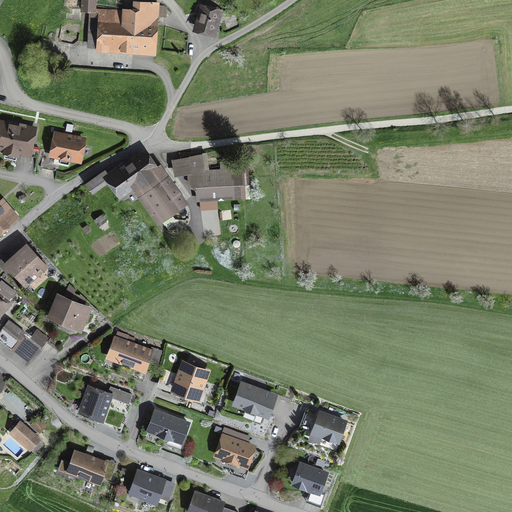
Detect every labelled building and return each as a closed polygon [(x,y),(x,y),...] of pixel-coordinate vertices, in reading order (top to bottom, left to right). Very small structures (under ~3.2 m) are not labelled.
[(82,0),(82,10),(92,11),(95,11),(96,9),(96,0),(82,0)] [(95,11),(92,11),(89,44),(152,48),(154,16),(165,16),(166,8),(164,6),(158,5),(158,4),(135,3),(134,11),(96,9),(95,11)] [(198,28),(212,32),(216,18),(220,19),(222,11),(218,10),(203,6),(198,28)] [(0,146),(28,152),(33,129),(26,128),(27,124),(20,123),(19,126),(0,122),(0,146)] [(83,139),(56,134),(52,155),(79,160),(83,139)] [(108,181),(118,195),(133,184),(159,221),(185,202),(163,170),(159,173),(146,154),(132,163),(129,159),(108,174),(105,171),(87,184),(93,192),(108,181)] [(189,173),(203,172),(202,163),(200,162),(199,156),(174,160),(177,174),(189,173)] [(198,189),(200,200),(242,198),(240,170),(203,172),(189,173),(190,183),(194,183),(194,188),(198,189)] [(0,228),(16,215),(4,202),(0,206),(0,228)] [(9,262),(26,282),(43,267),(26,247),(9,262)] [(0,318),(14,300),(12,298),(16,293),(0,281),(0,318)] [(61,319),(80,327),(84,318),(87,319),(89,314),(86,313),(88,309),(58,296),(48,319),(59,323),(61,319)] [(0,331),(0,337),(12,348),(25,332),(9,320),(0,331)] [(61,348),(70,336),(58,327),(49,339),(61,348)] [(32,336),(42,344),(47,338),(37,330),(32,336)] [(115,338),(109,357),(144,369),(151,351),(115,338)] [(212,384),(203,381),(207,371),(167,357),(158,383),(206,401),(212,384)] [(274,396),(242,384),(235,403),(267,414),(274,396)] [(89,387),(81,410),(105,419),(104,422),(120,427),(129,402),(89,387)] [(284,399),(274,396),(271,403),(281,406),(284,399)] [(335,439),(337,440),(344,421),(307,408),(300,426),(325,436),(327,439),(332,441),(335,439)] [(198,426),(155,411),(148,429),(166,436),(163,445),(188,455),(198,426)] [(29,422),(39,431),(45,425),(35,415),(29,422)] [(34,450),(41,442),(20,423),(13,431),(34,450)] [(257,448),(224,436),(217,455),(234,461),(230,470),(247,476),(257,448)] [(100,481),(107,462),(75,451),(68,470),(100,481)] [(301,464),(294,483),(325,494),(328,487),(321,484),(325,473),(301,464)] [(131,492),(156,501),(163,481),(138,472),(131,492)] [(223,502),(196,492),(188,511),(237,511),(221,506),(223,502)]
